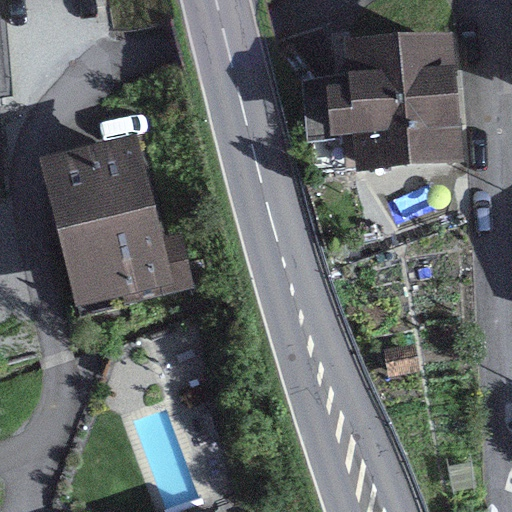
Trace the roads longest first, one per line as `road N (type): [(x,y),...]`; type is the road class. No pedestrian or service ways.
road 1 (residential): [(328,0),(118,69),(42,119),(29,172),(58,393),(43,428),(0,459)]
road 2 (primary): [(369,511),(277,237),(215,0)]
road 3 (residential): [(489,0),(511,352)]
